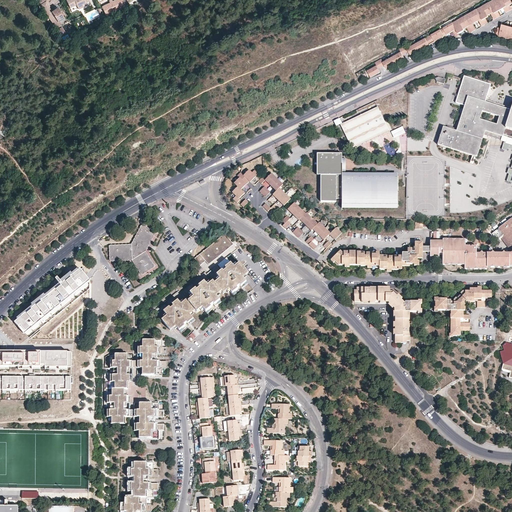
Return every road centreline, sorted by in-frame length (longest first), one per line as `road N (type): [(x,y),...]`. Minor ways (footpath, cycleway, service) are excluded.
road 1 (residential): [(219,167),(427,68),(469,57),(511,59)]
road 2 (residential): [(463,50),(405,69),(202,170)]
road 3 (residential): [(336,302),(441,424),(469,446),(511,456)]
road 4 (residential): [(268,221),(321,258),(343,243),(393,244),(426,234),(426,278)]
road 5 (residential): [(0,309),(86,236),(171,185)]
road 6 (residential): [(181,511),(181,385),(203,349)]
road 7 (residential): [(312,511),(324,475),(321,433),(309,407),(275,375)]
road 8 (residential): [(248,511),(260,477),(256,417),(275,375)]
